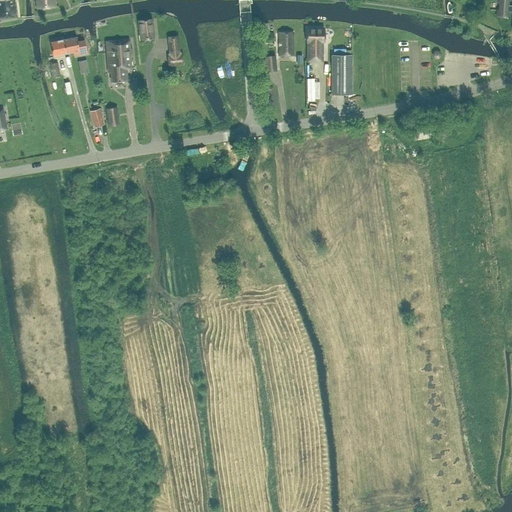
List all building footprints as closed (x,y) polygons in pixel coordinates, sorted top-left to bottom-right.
[(13,0),(0,0),(0,16),(16,14),(13,0)] [(36,0),(37,8),(55,7),(54,0),(36,0)] [(511,5),(507,5),(507,0),(497,0),(497,3),(500,3),(499,10),(497,10),(496,16),(506,17),(507,11),(511,11),(511,5)] [(138,20),(140,39),(153,38),(151,19),(138,20)] [(324,29),(306,29),(306,42),(308,42),(307,60),(321,61),(321,42),(324,42),(324,29)] [(219,42),(229,42),(229,33),(220,32),(219,42)] [(293,55),(293,32),(279,32),(279,55),(293,55)] [(47,42),(57,41),(55,33),(46,35),(47,42)] [(76,37),(73,37),(72,36),(68,36),(68,39),(64,39),(67,53),(73,52),(74,56),(87,54),(84,41),(77,42),(76,37)] [(178,36),(167,37),(169,55),(168,55),(169,66),(183,64),(182,54),(180,54),(178,36)] [(50,42),(53,56),(67,53),(64,39),(50,42)] [(131,69),(129,39),(106,40),(107,63),(110,63),(111,82),(127,81),(126,69),(131,69)] [(352,54),(331,54),(331,94),(352,94),(352,54)] [(276,71),(275,56),(264,57),(265,72),(276,71)] [(60,76),(57,63),(49,64),(52,78),(60,76)] [(117,107),(105,109),(108,126),(120,124),(117,107)] [(99,109),(91,112),(95,126),(103,124),(102,119),(99,109)] [(385,141),(378,142),(378,153),(386,153),(385,141)]
